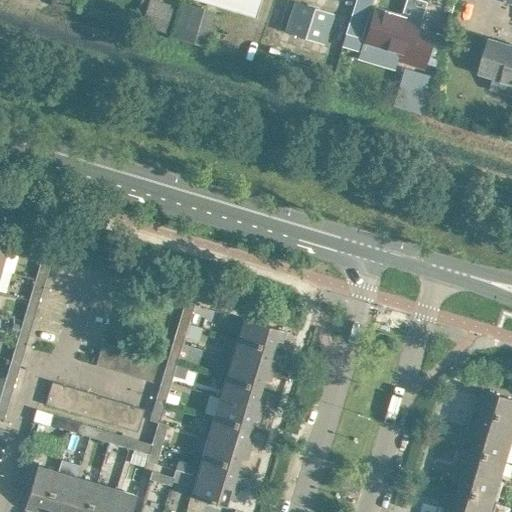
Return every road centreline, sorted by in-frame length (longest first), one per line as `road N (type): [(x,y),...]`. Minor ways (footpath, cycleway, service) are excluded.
road 1 (tertiary): [(376,252),(0,140)]
road 2 (residential): [(376,252),(299,511)]
road 3 (residential): [(365,511),(439,270)]
